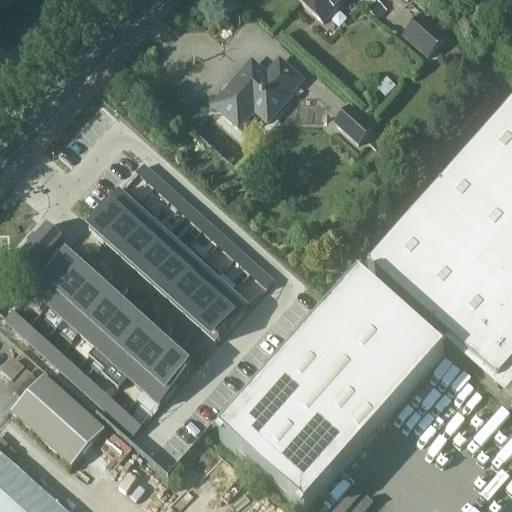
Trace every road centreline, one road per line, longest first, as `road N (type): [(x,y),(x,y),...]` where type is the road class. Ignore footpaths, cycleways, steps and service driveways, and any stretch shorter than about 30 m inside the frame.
road 1 (residential): [(64,194),(118,134),(290,288),(142,452)]
road 2 (tertiary): [(10,148),(146,0)]
